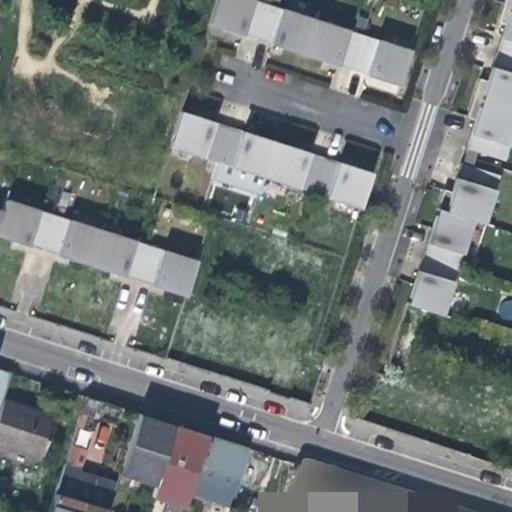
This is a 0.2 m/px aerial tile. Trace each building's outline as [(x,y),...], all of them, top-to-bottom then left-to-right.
[(267,4),(253,0),(215,0),(208,24),(256,39),(267,4)] [(511,4),(504,2),(498,21),(505,24),(496,52),(511,57),(511,4)] [(315,20),(267,4),(256,39),(303,55),(315,20)] [(362,35),(315,20),(303,55),(315,59),(351,70),(362,35)] [(411,50),(362,35),(351,70),(399,86),(411,50)] [(511,57),(496,52),(488,79),(480,78),(473,97),(511,109),(511,57)] [(511,135),(511,109),(473,97),(467,117),(476,119),(467,148),(504,160),(511,135)] [(228,126),(180,111),(169,146),(217,162),(228,126)] [(275,141),(228,126),(217,162),(264,177),(275,141)] [(323,157),(275,141),(264,177),(312,192),(323,157)] [(371,173),(323,157),(312,192),(360,208),(371,173)] [(484,223),(499,175),(462,163),(453,190),(444,189),(437,208),(438,208),(438,209),(472,220),(483,224),(484,223)] [(53,215),(6,200),(5,200),(1,214),(0,217),(0,237),(42,250),(53,215)] [(457,267),(472,220),(438,209),(438,208),(437,208),(422,256),(457,267)] [(101,230),(53,215),(42,250),(90,266),(101,230)] [(149,245),(101,230),(90,266),(137,281),(149,245)] [(197,261),(149,245),(137,281),(185,296),(197,261)] [(442,315),(457,267),(422,256),(406,304),(442,315)] [(86,434),(97,400),(85,396),(74,429),(86,434)] [(31,410),(1,400),(0,403),(0,442),(38,455),(51,416),(31,410)] [(154,483),(163,456),(173,424),(164,421),(145,415),(137,413),(129,439),(118,471),(154,483)] [(187,429),(173,424),(163,456),(154,483),(150,496),(183,507),(188,492),(194,474),(196,467),(197,465),(207,435),(187,429)] [(221,439),(207,435),(197,465),(196,467),(194,474),(188,492),(227,505),(245,447),(221,439)] [(46,511),(105,511),(112,493),(75,481),(78,473),(79,469),(63,463),(46,511)] [(94,478),(78,473),(75,481),(112,493),(114,485),(94,478)]
